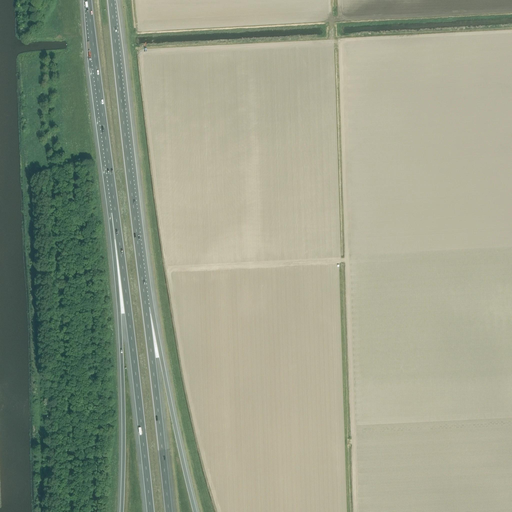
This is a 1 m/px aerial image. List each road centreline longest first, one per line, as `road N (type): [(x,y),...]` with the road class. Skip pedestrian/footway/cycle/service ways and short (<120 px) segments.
road 1 (motorway): [(145,307),(110,0)]
road 2 (motorway): [(115,212),(150,511)]
road 3 (motorway): [(115,212),(121,511)]
road 4 (motorway): [(87,0),(115,212)]
road 5 (motorway): [(194,511),(145,307)]
road 6 (motorway): [(168,511),(145,307)]
